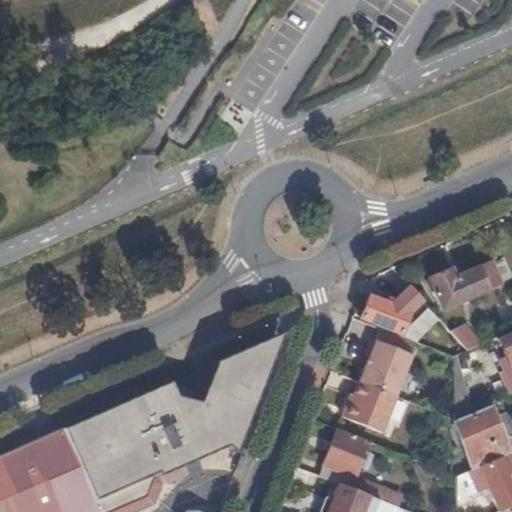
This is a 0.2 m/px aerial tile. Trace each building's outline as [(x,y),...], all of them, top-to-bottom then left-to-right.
[(501,286),(492,265),(462,277),(458,268),(430,280),(443,311),(501,286)] [(401,336),(408,316),(369,300),(361,321),(401,336)] [(449,334),(444,328),(430,351),(452,360),(456,358),(467,353),(449,334)] [(460,330),(449,334),(467,353),(476,349),(460,330)] [(417,345),(380,331),(376,343),(412,358),(417,345)] [(511,371),(511,336),(499,342),(507,359),(500,362),(504,370),(510,368),(511,371)] [(0,511),(145,511),(155,508),(162,487),(157,474),(185,462),(198,457),(238,439),(278,340),(218,366),(208,395),(168,384),(167,387),(64,432),(63,429),(0,456),(0,511)] [(369,359),(359,385),(396,399),(412,358),(376,343),(370,342),(365,357),(369,359)] [(456,358),(452,360),(454,421),(472,414),(456,358)] [(510,397),(511,395),(511,371),(510,368),(504,370),(499,373),(510,397)] [(396,399),(359,385),(354,399),(352,404),(349,403),(342,420),(382,435),(396,399)] [(472,471),(505,457),(510,455),(490,410),(453,426),(455,430),(449,432),(453,441),(458,439),(472,471)] [(369,444),(337,432),(319,479),(338,486),(351,491),(356,478),(369,444)] [(204,471),(198,457),(185,462),(191,476),(204,471)] [(472,471),(456,479),(457,511),(491,496),(497,511),(503,511),(511,508),(511,472),(505,457),(472,471)] [(379,502),(383,504),(387,492),(387,491),(356,478),(351,491),(379,502)] [(351,491),(338,486),(327,511),(375,511),(379,502),(351,491)] [(401,497),(387,492),(383,504),(397,509),(401,497)]
